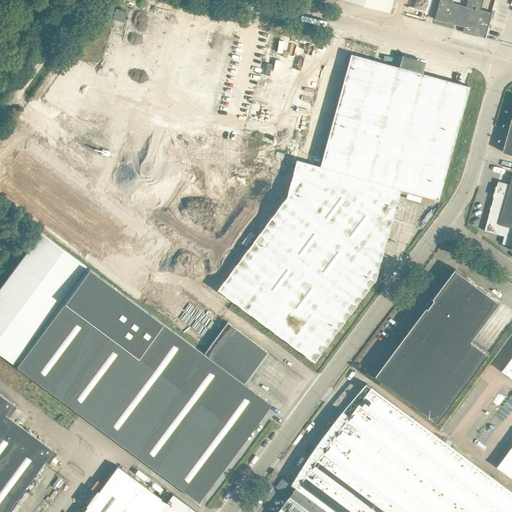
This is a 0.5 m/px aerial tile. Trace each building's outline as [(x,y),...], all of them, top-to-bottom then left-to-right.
[(347,0),(391,12),(394,0),(347,0)] [(440,0),(435,19),(447,22),(448,20),(465,25),(467,18),(469,19),(472,7),(481,9),(483,0),(468,0),(467,6),(453,2),(453,0),(440,0)] [(465,25),(463,32),(478,36),(478,35),(486,38),(493,12),(481,9),(472,7),(469,19),(467,18),(465,25)] [(116,8),(113,19),(124,22),(127,11),(116,8)] [(286,196),(217,289),(306,355),(313,360),(314,361),(315,360),(375,279),(386,239),(400,191),(436,201),(436,199),(438,199),(440,190),(469,86),(374,60),(351,54),(320,166),(296,160),(286,196)] [(511,154),(511,119),(503,152),(511,154)] [(511,227),(511,177),(510,184),(499,181),(487,221),(511,227)] [(511,227),(487,221),(485,230),(504,236),(502,244),(511,246),(511,247),(511,250),(511,227)] [(250,230),(241,242),(246,246),(255,234),(250,230)] [(86,266),(40,232),(0,286),(0,353),(13,363),(86,266)] [(271,403),(240,381),(264,350),(227,322),(204,354),(89,268),(17,366),(198,501),(271,403)] [(501,302),(467,276),(456,268),(434,298),(435,299),(429,308),(427,307),(377,375),(439,422),(490,354),(472,341),(501,302)] [(511,357),(502,370),(511,377),(511,446),(498,466),(511,477),(511,357)] [(511,511),(511,491),(372,387),(367,383),(362,389),(362,390),(367,384),(372,387),(351,416),(344,410),(331,427),(325,434),(319,443),(313,451),(308,459),(302,467),(297,475),(292,483),(297,487),(298,487),(331,511),(511,511)] [(0,419),(4,414),(12,403),(0,394),(0,419)] [(0,419),(0,511),(6,511),(45,461),(53,450),(9,417),(4,414),(0,419)] [(158,511),(166,501),(117,465),(98,492),(97,492),(88,505),(82,511),(158,511)] [(284,477),(277,487),(285,493),(292,483),(284,477)] [(331,511),(298,487),(297,487),(278,511),(331,511)] [(197,511),(172,493),(166,501),(158,511),(197,511)]
